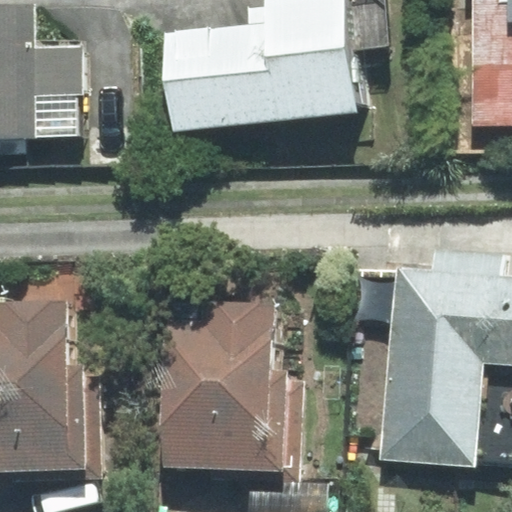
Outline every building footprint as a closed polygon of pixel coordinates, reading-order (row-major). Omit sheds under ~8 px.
[(179,33),(183,85),(186,132),(375,120),(371,54),(367,0),(283,0),(283,5),(258,7),(259,28),(179,33)] [(511,6),(482,5),(477,126),(511,127),(511,6)] [(49,14),(0,16),(0,142),(53,141),(52,104),(110,102),(108,44),(50,46),(49,14)] [(511,255),(440,252),(439,272),(402,270),(402,282),(360,280),(358,316),(399,317),(392,469),(495,474),(499,372),(511,372),(511,255)] [(96,294),(0,295),(0,478),(112,477),(110,361),(97,362),(96,294)] [(298,308),(214,304),(213,337),(187,336),(181,472),(310,477),(315,377),(295,376),(298,308)]
